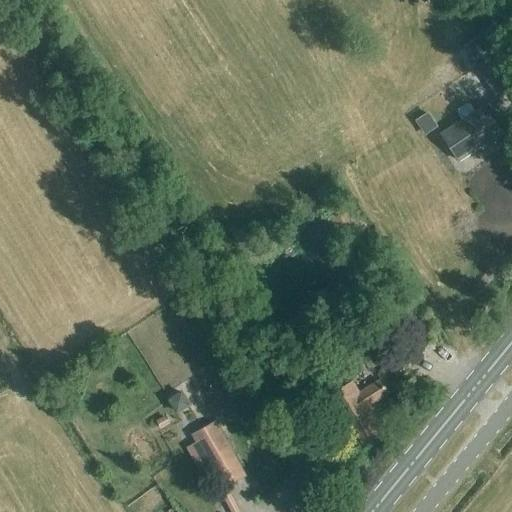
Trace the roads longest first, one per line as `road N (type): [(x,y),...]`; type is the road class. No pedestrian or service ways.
road 1 (primary): [(372,511),(467,395)]
road 2 (unclassified): [(421,511),(498,418)]
